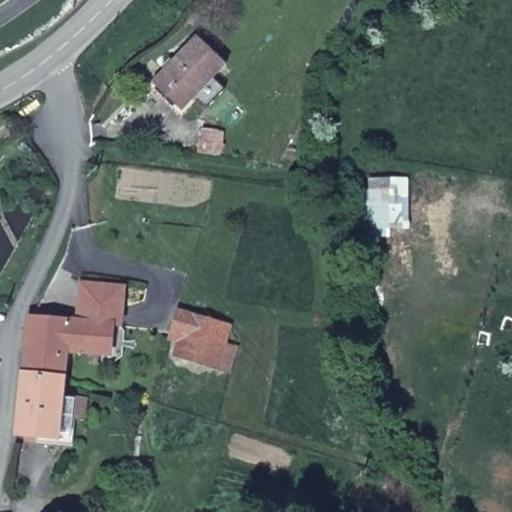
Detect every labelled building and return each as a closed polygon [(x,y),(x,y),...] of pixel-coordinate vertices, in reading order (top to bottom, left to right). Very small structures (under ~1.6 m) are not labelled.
[(180,111),(224,63),(193,34),(148,80),(180,111)] [(109,356),(112,322),(124,323),(127,287),(83,284),(80,320),(27,317),(24,378),(64,380),(64,354),(109,356)] [(203,336),(209,317),(178,309),(170,338),(182,341),(179,356),(220,366),(227,343),(203,336)] [(227,343),(232,323),(209,317),(203,336),(227,343)] [(130,358),(133,330),(124,323),(112,322),(109,356),(108,367),(119,368),(130,358)] [(88,425),(92,398),(62,394),(64,380),(24,378),(17,435),(53,440),(74,442),(77,424),(88,425)]
